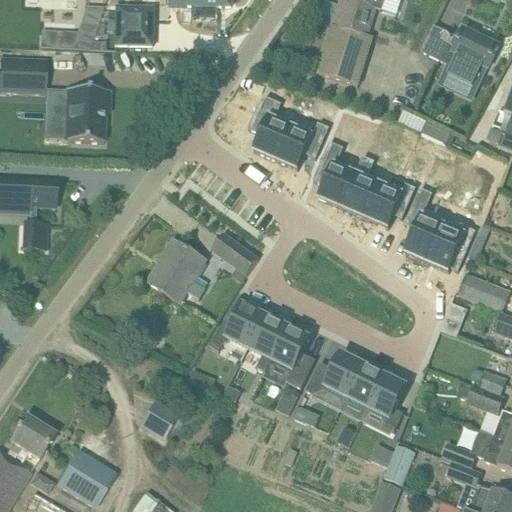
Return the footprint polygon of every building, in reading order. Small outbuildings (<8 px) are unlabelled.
[(171,0),(171,9),(231,12),(231,0),(171,0)] [(376,11),(382,12),(385,0),(349,0),(349,2),(342,0),(319,77),(356,88),(356,89),(358,89),(373,40),(367,39),(376,11)] [(41,34),(40,51),(90,53),(104,10),(86,9),(79,29),(77,35),(41,34)] [(116,9),(115,46),(152,48),(154,22),(141,22),(142,10),(116,9)] [(453,41),(434,32),(423,54),(443,63),(453,41)] [(499,49),(463,33),(452,57),(458,60),(449,78),(472,89),(481,71),(487,74),(499,49)] [(48,63),(1,61),(1,69),(0,86),(0,95),(46,97),(48,63)] [(267,93),(278,98),(281,90),(270,85),(267,93)] [(110,94),(67,92),(65,126),(69,126),(68,144),(104,146),(105,116),(109,116),(110,94)] [(501,152),(511,156),(511,94),(504,115),(511,117),(511,122),(511,124),(508,133),(501,152)] [(257,110),(248,132),(261,138),(254,154),(276,164),(290,130),(274,124),(281,107),(265,100),(257,110)] [(327,103),(320,121),(332,126),(340,108),(327,103)] [(428,124),(423,135),(448,147),(453,136),(428,124)] [(290,130),(276,164),(298,173),(305,157),(316,161),(329,132),(316,126),(311,139),(290,130)] [(406,131),(401,143),(412,148),(417,135),(406,131)] [(492,131),(488,142),(499,146),(503,136),(492,131)] [(330,145),(313,184),(324,189),(319,201),(341,211),(355,178),(336,169),(344,151),(330,145)] [(355,178),(341,211),(367,222),(381,189),(367,183),(375,164),(363,159),(355,178)] [(381,189),(367,222),(389,231),(394,218),(403,222),(416,191),(405,187),(401,197),(381,189)] [(36,196),(0,195),(0,223),(35,224),(36,196)] [(417,199),(403,231),(414,235),(406,256),(428,265),(446,221),(426,213),(429,204),(417,199)] [(446,221),(428,265),(450,275),(451,271),(459,274),(476,234),(446,221)] [(242,286),(259,263),(224,236),(212,252),(237,271),(232,279),(242,286)] [(205,263),(186,251),(179,247),(163,272),(159,270),(150,286),(167,296),(180,305),(186,294),(200,302),(206,292),(192,284),(205,263)] [(511,293),(462,276),(453,296),(503,315),(511,293)] [(447,305),(437,332),(452,337),(462,311),(447,305)] [(264,319),(242,308),(235,324),(227,320),(210,349),(219,355),(228,341),(248,351),(264,319)] [(496,335),(511,341),(511,318),(503,315),(496,335)] [(288,331),(264,319),(248,351),(263,359),(257,371),(266,375),(272,363),(288,331)] [(310,342),(288,331),(272,363),(292,373),(287,385),(302,392),(316,364),(302,357),(310,342)] [(363,368),(342,357),(334,372),(320,366),(306,394),(313,398),(325,393),(327,390),(347,400),(363,368)] [(385,379),(363,368),(347,400),(369,411),(385,379)] [(191,379),(188,385),(200,390),(202,385),(204,378),(193,374),(191,379)] [(484,374),(479,389),(501,398),(507,383),(484,374)] [(406,390),(385,379),(369,411),(389,421),(385,429),(395,434),(404,417),(395,412),(406,390)] [(226,398),(225,400),(236,405),(241,394),(230,389),(226,398)] [(469,405),(498,417),(504,401),(474,390),(469,405)] [(283,398),(277,413),(289,419),(296,404),(283,398)] [(140,429),(166,444),(180,418),(156,404),(140,429)] [(299,409),(294,421),(305,425),(309,413),(299,409)] [(511,415),(504,412),(494,438),(511,445),(511,415)] [(55,439),(43,432),(26,421),(11,445),(13,447),(5,460),(0,457),(0,511),(9,511),(31,476),(31,477),(39,463),(40,463),(55,439)] [(345,430),(338,444),(349,450),(356,435),(345,430)] [(511,445),(494,438),(481,433),(473,453),(449,445),(443,460),(453,464),(473,471),(478,458),(485,461),(484,465),(511,475),(511,445)] [(378,447),(372,458),(387,465),(392,454),(378,447)] [(415,455),(397,448),(384,482),(402,489),(415,455)] [(79,454),(57,489),(94,511),(96,511),(117,477),(79,454)] [(473,471),(453,464),(448,479),(479,490),(483,475),(473,471)] [(392,511),(401,492),(383,485),(372,511),(392,511)] [(493,493),(481,489),(472,511),(511,511),(511,500),(493,493)] [(148,511),(154,503),(141,495),(129,511),(148,511)] [(60,511),(27,496),(19,511),(60,511)]
